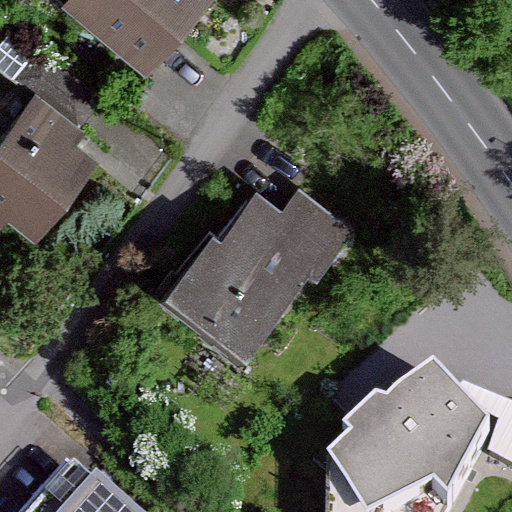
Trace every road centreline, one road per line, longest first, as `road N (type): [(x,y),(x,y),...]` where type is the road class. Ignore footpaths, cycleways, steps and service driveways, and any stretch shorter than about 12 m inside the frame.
road 1 (residential): [(321,0),(0,412)]
road 2 (secondary): [(356,0),(439,87),(511,190)]
